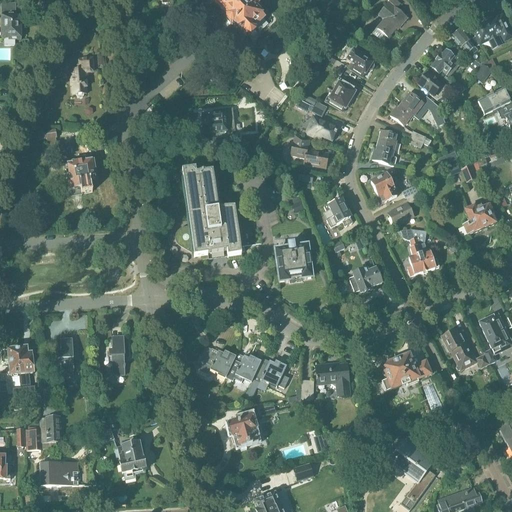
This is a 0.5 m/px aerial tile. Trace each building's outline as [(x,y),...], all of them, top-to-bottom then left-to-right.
[(216,0),(214,3),(227,17),(226,18),(226,21),(230,25),(233,26),(234,24),(238,28),(237,30),(242,35),(243,33),(246,37),(247,36),(248,37),(250,37),(255,33),(255,30),(254,29),(264,20),(260,16),(254,9),(258,5),(256,3),(257,2),(256,0),(216,0)] [(401,27),(407,20),(396,10),(400,5),(394,0),(391,0),(388,4),(378,16),(384,21),(376,30),(388,39),(399,26),(401,27)] [(15,6),(2,6),(2,40),(4,40),(4,46),(14,46),(14,40),(20,40),(20,37),(22,37),(22,31),(20,31),(20,17),(15,17),(15,6)] [(472,30),(476,38),(480,46),(489,42),(497,38),(501,36),(504,43),(511,39),(511,38),(502,18),(499,20),(498,18),(472,30)] [(342,29),(346,32),(350,28),(345,24),(342,29)] [(452,38),(455,42),(458,46),(461,49),(464,47),(467,52),(468,52),(471,56),(478,51),(475,48),(480,46),(476,38),(470,41),(461,31),(452,38)] [(373,65),(372,65),(359,57),(360,56),(353,51),(346,63),(350,66),(348,70),(363,79),(368,71),(369,72),(370,72),(371,72),(372,72),(372,71),(373,71),(373,70),(374,70),(374,69),(374,68),(374,67),(373,66),(373,65)] [(437,63),(432,69),(439,75),(441,72),(446,77),(455,67),(450,63),(453,59),(446,53),(441,59),(440,58),(436,62),(437,63)] [(324,55),(321,60),(334,68),(337,63),(324,55)] [(480,66),(468,58),(464,64),(474,73),(480,66)] [(86,70),(93,70),(92,59),(77,60),(78,71),(68,72),(69,78),(71,78),(73,96),(86,95),(85,77),(87,77),(86,70)] [(334,68),(343,73),(346,69),(337,63),(334,68)] [(482,85),(491,73),(481,65),(472,77),(482,85)] [(343,73),(334,68),(331,72),(340,78),(343,73)] [(445,90),(442,87),(426,75),(417,87),(423,91),(421,93),(426,97),(428,95),(437,102),(448,96),(450,97),(452,95),(455,98),(458,94),(448,86),(445,90)] [(335,87),(333,92),(351,103),(354,98),(354,96),(356,91),(338,81),(334,87),(335,87)] [(453,90),(460,95),(465,90),(458,84),(453,90)] [(504,107),(510,104),(503,91),(478,104),(484,117),(502,108),(502,109),(505,108),(504,107)] [(348,109),(351,103),(333,92),(330,97),(329,96),(325,103),(343,114),(346,109),(348,109)] [(409,96),(401,108),(412,117),(418,122),(427,110),(409,96)] [(315,109),(324,114),(326,109),(317,104),(315,109)] [(315,109),(311,107),(308,112),(322,119),(324,114),(315,109)] [(412,117),(401,108),(397,112),(396,111),(390,118),(403,128),(412,117)] [(213,115),(201,116),(203,136),(215,135),(215,138),(212,139),(213,149),(240,146),(239,136),(232,136),(232,133),(235,133),(234,122),(226,123),(225,111),(212,112),(213,115)] [(511,133),(511,132),(511,112),(510,114),(509,112),(499,116),(501,121),(505,119),(511,133)] [(339,130),(315,119),(311,128),(307,136),(320,142),(322,139),(332,144),(339,130)] [(44,140),(46,140),(55,139),(56,139),(55,131),(43,133),(44,140)] [(413,133),(410,139),(423,145),(425,139),(413,133)] [(378,148),(393,153),(396,145),(393,144),(395,138),(381,135),(378,148)] [(310,143),(300,139),(294,137),(289,158),(305,161),(304,166),(326,170),(329,156),(313,153),(314,152),(307,150),(307,148),(308,148),(310,143)] [(485,144),(489,152),(506,145),(503,137),(485,144)] [(423,145),(410,139),(407,144),(420,150),(423,145)] [(393,153),(378,148),(376,154),(374,153),(372,162),(394,168),(396,159),(390,158),(391,153),(393,153)] [(454,155),(447,157),(450,163),(456,160),(454,155)] [(474,158),(478,168),(486,166),(482,155),(474,158)] [(89,176),(94,175),(92,162),(90,163),(89,158),(67,162),(68,167),(70,179),(68,179),(71,192),(72,198),(82,196),(82,195),(92,193),(89,176)] [(458,166),(448,170),(451,178),(461,174),(458,166)] [(471,168),(460,172),(466,185),(476,181),(471,168)] [(394,175),(407,178),(408,172),(395,169),(394,175)] [(177,237),(177,239),(177,241),(178,243),(179,245),(180,246),(194,253),(194,258),(207,256),(207,253),(226,251),(227,259),(241,257),(257,254),(256,246),(240,248),(234,209),(218,212),(212,173),(196,176),(195,170),(182,172),(190,229),(185,229),(183,230),(181,231),(180,232),(179,233),(178,235),(177,237)] [(299,175),(298,183),(312,185),(313,177),(299,175)] [(381,206),(397,199),(386,177),(371,185),(381,206)] [(404,200),(406,199),(418,194),(414,188),(401,194),(404,200)] [(418,194),(406,199),(409,206),(420,200),(418,194)] [(507,207),(503,197),(494,201),(498,210),(507,207)] [(327,207),(324,208),(327,214),(330,219),(326,222),(330,230),(342,224),(344,228),(352,224),(350,220),(341,202),(333,206),(331,204),(327,206),(327,207)] [(301,203),(291,207),(295,215),(304,212),(301,203)] [(467,237),(494,227),(490,218),(492,217),(487,205),(476,209),(477,211),(474,212),(473,210),(464,213),(469,225),(463,228),(467,237)] [(394,228),(413,219),(407,206),(388,216),(394,228)] [(511,223),(511,224),(511,222),(503,225),(507,236),(511,234),(511,223)] [(419,256),(411,232),(401,233),(403,240),(410,243),(412,250),(410,251),(413,259),(409,260),(412,269),(407,271),(410,278),(414,277),(415,278),(428,274),(422,256),(419,256)] [(417,233),(411,232),(419,256),(422,256),(428,274),(435,271),(439,269),(436,261),(432,263),(428,251),(426,251),(424,246),(426,233),(417,233)] [(339,253),(344,250),(341,244),(332,249),(337,258),(341,257),(339,253)] [(284,251),(275,252),(280,284),(311,280),(307,248),(298,249),(297,245),(283,247),(284,251)] [(374,269),(371,262),(364,265),(367,271),(365,272),(363,273),(352,277),(353,279),(348,281),(354,296),(359,294),(360,296),(370,292),(370,291),(381,286),(375,271),(374,268),(374,269)] [(495,356),(511,347),(511,345),(497,316),(496,316),(494,315),(491,317),(491,319),(479,325),(495,356)] [(469,365),(475,362),(461,334),(458,336),(456,332),(450,336),(448,334),(443,337),(443,339),(442,340),(449,355),(452,354),(460,372),(470,367),(469,365)] [(112,377),(125,376),(124,358),(124,340),(111,341),(112,351),(108,351),(109,358),(111,358),(112,377)] [(61,380),(74,379),(73,360),(72,342),(60,342),(61,354),(57,354),(58,369),(60,369),(61,380)] [(2,352),(0,354),(1,364),(3,365),(9,365),(10,377),(19,376),(21,389),(16,390),(17,407),(32,406),(30,388),(30,382),(29,375),(33,374),(31,356),(27,356),(26,350),(23,347),(20,348),(17,351),(2,352)] [(226,380),(236,358),(225,353),(224,355),(212,350),(212,351),(206,348),(200,361),(194,364),(196,370),(195,371),(209,377),(216,375),(226,380)] [(484,356),(484,357),(489,366),(496,362),(494,357),(492,357),(489,352),(483,354),(484,356)] [(236,358),(226,380),(232,383),(234,380),(241,384),(243,381),(251,385),(253,381),(261,364),(250,358),(249,361),(237,355),(236,358)] [(481,370),(489,366),(484,357),(476,360),(481,370)] [(417,380),(430,375),(426,363),(413,368),(409,358),(407,359),(406,358),(401,360),(401,361),(390,365),(390,364),(385,366),(384,367),(382,368),(383,371),(382,373),(383,376),(386,377),(387,380),(381,383),(385,393),(386,393),(387,395),(392,393),(391,391),(406,385),(407,388),(418,384),(417,381),(418,381),(417,380)] [(261,364),(253,381),(259,385),(260,382),(276,390),(277,388),(284,391),(289,381),(282,378),(286,369),(275,363),(274,366),(263,360),(261,364)] [(337,399),(350,397),(348,384),(349,384),(347,366),(339,367),(339,365),(336,366),(336,367),(331,367),(331,366),(315,368),(317,387),(336,385),(337,399)] [(312,401),(313,386),(302,386),(301,401),(312,401)] [(258,409),(260,418),(276,414),(274,408),(258,409)] [(255,431),(251,417),(237,421),(238,424),(228,427),(231,438),(229,441),(231,448),(233,449),(237,448),(237,449),(240,448),(243,450),(245,446),(257,443),(261,442),(258,431),(255,431)] [(60,418),(45,419),(46,445),(61,444),(60,418)] [(511,425),(500,432),(506,444),(511,441),(511,425)] [(383,426),(372,428),(374,440),(385,438),(383,426)] [(24,449),(24,431),(16,431),(17,449),(24,449)] [(110,431),(95,437),(99,447),(114,441),(110,431)] [(26,432),(27,453),(41,452),(41,451),(41,445),(40,432),(26,432)] [(326,452),(330,451),(327,440),(322,441),(326,452)] [(406,497),(415,503),(408,511),(409,511),(435,477),(426,471),(431,464),(404,444),(389,464),(416,483),(406,497)] [(139,445),(117,450),(122,475),(124,475),(124,478),(144,474),(144,470),(145,470),(143,460),(142,460),(139,445)] [(346,451),(350,462),(361,459),(358,447),(346,451)] [(11,458),(0,457),(0,480),(10,481),(11,458)] [(40,488),(79,487),(78,464),(39,465),(40,488)] [(298,484),(313,479),(309,466),(294,471),(298,484)] [(437,507),(438,511),(461,511),(464,511),(473,511),(472,508),(482,505),(478,495),(475,496),(474,492),(477,491),(476,489),(455,496),(457,500),(437,507)] [(282,493),(274,496),(254,504),(257,511),(255,511),(281,511),(280,509),(287,506),(282,493)]
